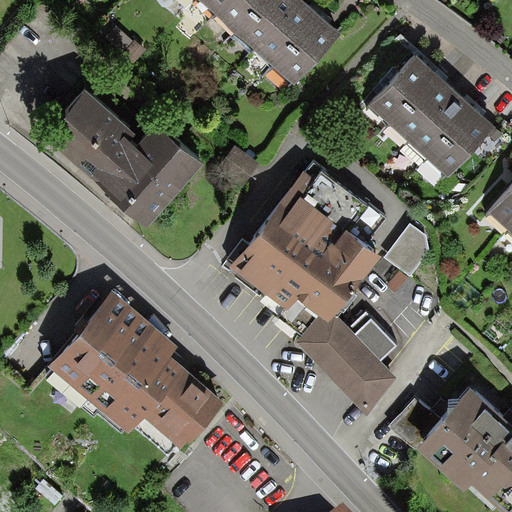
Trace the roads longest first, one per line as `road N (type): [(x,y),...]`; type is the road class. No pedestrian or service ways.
road 1 (tertiary): [(0,158),(125,259),(335,467)]
road 2 (residential): [(408,0),(511,87)]
